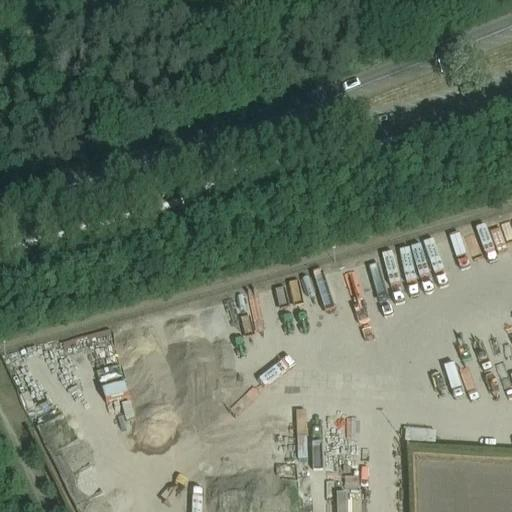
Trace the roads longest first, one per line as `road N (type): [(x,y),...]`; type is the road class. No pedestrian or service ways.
road 1 (tertiary): [(511,24),(207,150)]
road 2 (tertiary): [(207,150),(363,130),(511,83)]
road 3 (unknown): [(383,398),(290,391),(221,414),(179,447),(153,511)]
road 4 (unknown): [(383,398),(384,332),(402,299),(456,284),(511,293)]
road 5 (tertiary): [(0,203),(207,150)]
road 6 (unknown): [(511,420),(383,398)]
